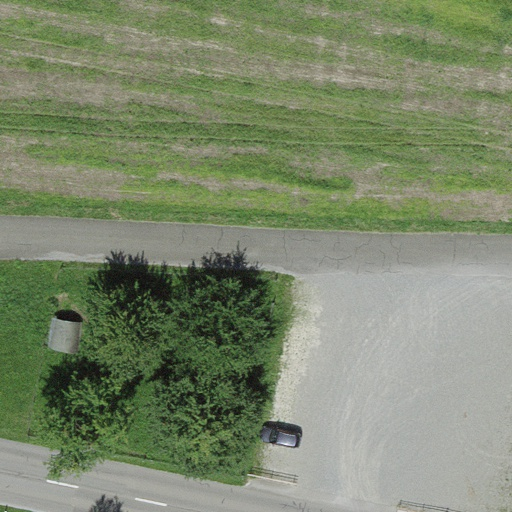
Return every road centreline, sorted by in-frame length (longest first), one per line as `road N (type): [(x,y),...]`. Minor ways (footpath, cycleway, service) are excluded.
road 1 (residential): [(511,258),(0,236)]
road 2 (tertiary): [(193,511),(0,473)]
